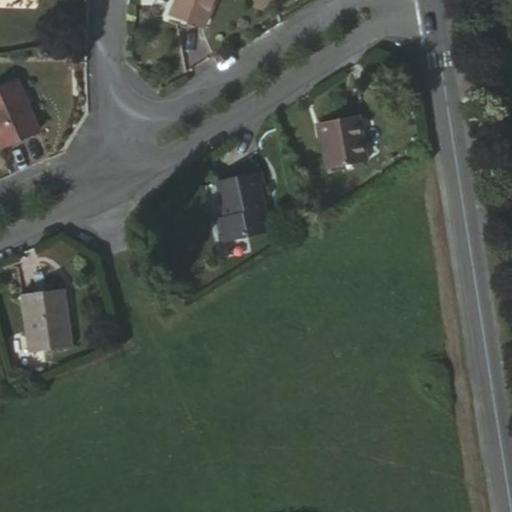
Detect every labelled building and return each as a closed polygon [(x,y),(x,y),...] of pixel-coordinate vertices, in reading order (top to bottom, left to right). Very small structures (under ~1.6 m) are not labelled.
[(168,0),(165,11),(176,15),(174,21),(169,20),(165,30),(195,39),(207,0),(168,0)] [(176,15),(165,11),(159,28),(165,30),(169,20),(174,21),(176,15)] [(0,153),(1,155),(37,139),(15,89),(0,95),(0,153)] [(337,178),(374,171),(366,125),(329,132),(337,178)] [(222,229),(271,218),(258,160),(221,168),(229,202),(217,205),(222,229)] [(54,366),(95,354),(78,297),(37,309),(54,366)]
